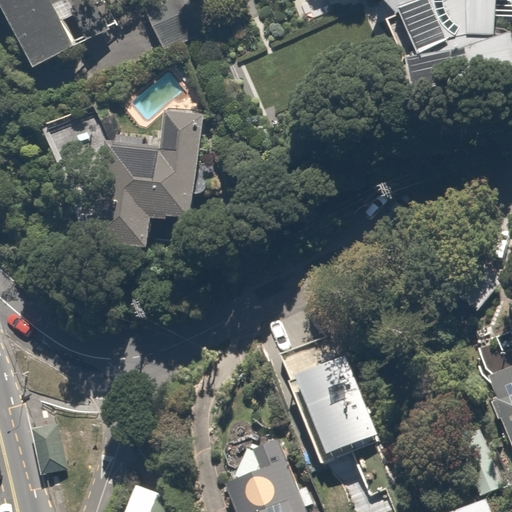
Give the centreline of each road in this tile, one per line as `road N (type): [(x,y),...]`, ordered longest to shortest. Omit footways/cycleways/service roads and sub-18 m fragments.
road 1 (residential): [(126,364),(511,193)]
road 2 (residential): [(126,364),(97,511)]
road 3 (residential): [(0,307),(65,352),(126,364)]
